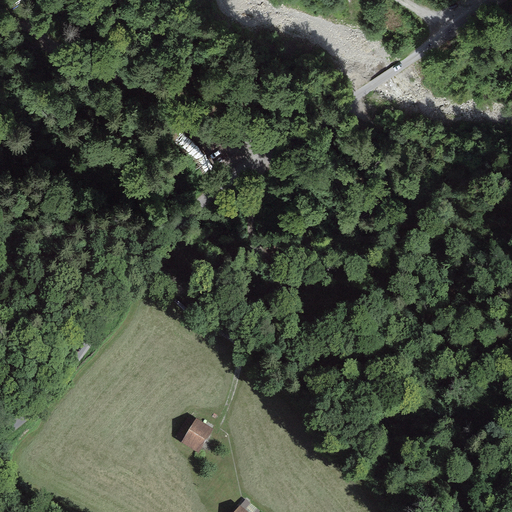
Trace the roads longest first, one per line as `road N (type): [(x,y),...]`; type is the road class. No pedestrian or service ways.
road 1 (tertiary): [(510,0),(280,146),(0,415)]
road 2 (track): [(206,218),(256,273),(290,291),(401,454),(418,457),(440,511)]
road 3 (track): [(206,218),(140,218),(0,155)]
road 4 (track): [(271,155),(215,85),(144,84)]
road 5 (track): [(144,84),(246,179)]
road 6 (track): [(106,0),(215,85)]
